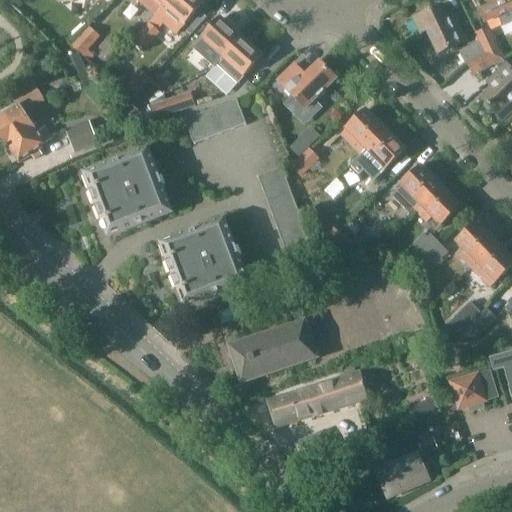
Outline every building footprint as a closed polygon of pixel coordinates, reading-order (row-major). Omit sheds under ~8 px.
[(139,0),(156,14),(168,0),(139,0)] [(177,33),(203,3),(199,0),(168,0),(156,14),(148,23),(157,31),(164,23),(177,33)] [(511,20),(511,15),(505,0),(474,0),(485,22),(498,16),(502,25),(511,20)] [(451,24),(442,5),(414,19),(421,34),(427,31),(438,54),(465,41),(456,22),(451,24)] [(221,20),(194,50),(205,59),(215,69),(218,65),(242,39),(221,20)] [(83,56),(100,40),(89,29),(73,46),(83,56)] [(502,59),(488,29),(477,34),(480,41),(486,54),(502,59)] [(262,57),(242,39),(218,65),(239,83),(262,57)] [(467,65),(467,64),(486,54),(480,41),(460,52),(467,65)] [(473,75),(502,59),(486,54),(467,64),(473,75)] [(81,58),(71,62),(66,64),(72,77),(76,75),(86,71),(81,58)] [(335,79),(318,62),(305,76),(294,64),(277,81),(305,109),(335,79)] [(497,115),(511,100),(511,70),(505,64),(491,78),(495,83),(480,98),(497,115)] [(134,100),(150,81),(140,72),(124,92),(134,100)] [(144,109),(160,90),(150,81),(134,100),(144,109)] [(190,94),(150,107),(154,120),(178,113),(194,107),(190,94)] [(233,131),(246,126),(237,103),(224,107),(233,131)] [(38,133),(19,105),(0,118),(0,138),(7,149),(8,148),(19,163),(31,155),(34,160),(41,155),(38,151),(46,146),(45,145),(53,140),(45,128),(38,133)] [(130,106),(119,119),(130,129),(142,116),(130,106)] [(224,107),(211,112),(220,136),(233,131),(224,107)] [(360,154),(385,130),(366,110),(341,135),(360,154)] [(211,112),(198,117),(207,141),(220,136),(211,112)] [(198,117),(185,122),(194,146),(207,141),(198,117)] [(90,124),(67,132),(74,153),(97,146),(90,124)] [(385,170),(405,150),(385,130),(360,154),(371,166),(380,174),(385,170)] [(308,149),(303,144),(295,143),(289,148),(299,158),(308,149)] [(153,165),(147,151),(133,157),(132,156),(99,168),(99,169),(85,175),(91,189),(90,190),(102,223),(108,237),(122,232),(122,233),(156,220),(171,214),(166,201),(167,200),(154,165),(153,165)] [(299,180),(316,165),(306,154),(289,170),(299,180)] [(412,216),(416,212),(441,187),(421,167),(392,196),(412,216)] [(258,178),(263,191),(286,182),(281,169),(258,178)] [(286,182),(263,191),(268,204),(291,195),(286,182)] [(440,226),(460,206),(441,187),(416,212),(426,222),(431,217),(440,226)] [(291,195),(268,204),(273,217),(296,208),(291,195)] [(296,208),(273,217),(278,230),(301,221),(296,208)] [(229,235),(224,221),(210,227),(209,226),(161,244),(167,259),(165,260),(178,293),(180,292),(186,308),(201,302),(202,303),(235,290),(234,289),(249,284),(243,270),(244,270),(230,234),(229,235)] [(301,221),(278,230),(283,243),(306,234),(301,221)] [(471,268),(496,244),(476,224),(457,243),(465,252),(460,257),(471,268)] [(322,250),(337,235),(328,225),(313,240),(322,250)] [(306,234),(283,243),(288,255),(311,246),(306,234)] [(331,259),(346,245),(337,235),(322,250),(331,259)] [(427,240),(423,236),(410,249),(413,253),(412,254),(420,263),(439,246),(431,237),(427,240)] [(490,287),(511,265),(511,259),(496,244),(471,268),(490,287)] [(311,246),(288,255),(293,268),(316,259),(311,246)] [(429,272),(448,255),(439,246),(420,263),(429,272)] [(316,259),(293,268),(298,281),(321,272),(316,259)] [(457,334),(478,314),(468,304),(440,331),(442,332),(456,333),(457,334)] [(468,345),(494,320),(483,309),(478,314),(457,334),(468,345)] [(241,383),(316,358),(304,322),(229,347),(241,383)] [(511,351),(487,359),(491,373),(508,368),(511,383),(511,385),(507,387),(511,403),(511,351)] [(274,428),(365,400),(357,373),(265,401),(274,428)] [(482,408),(481,402),(484,401),(477,376),(451,384),(455,398),(452,399),(455,409),(469,406),(470,411),(482,408)] [(388,439),(381,425),(353,440),(360,454),(388,439)] [(303,462),(330,451),(321,431),(292,444),(303,462)] [(433,439),(418,445),(422,454),(423,456),(438,450),(433,439)] [(388,494),(425,479),(423,473),(428,470),(422,455),(379,472),(388,494)]
